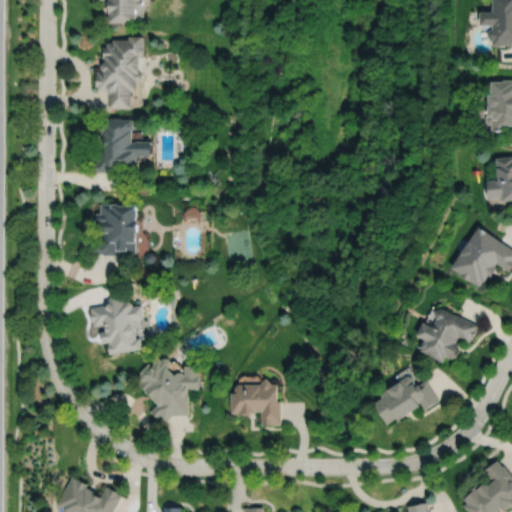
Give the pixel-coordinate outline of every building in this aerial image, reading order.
[(109,0),(109,5),(111,5),(111,19),(112,19),(112,22),(124,22),(124,23),(144,23),(144,6),(143,6),(143,0),(109,0)] [(492,37),(492,40),(494,40),(494,44),(507,44),(507,43),(511,43),(511,0),(494,0),(494,10),(482,10),(482,24),(494,24),(494,28),(492,28),(489,31),(489,35),(492,37)] [(107,90),(111,93),(111,108),(133,108),(134,90),(139,90),(139,81),(142,81),(145,78),(145,74),(142,71),(142,57),(145,57),(146,36),(131,35),(131,39),(115,39),(115,42),(109,42),(109,47),(105,46),(105,57),(108,58),(108,61),(105,64),(104,68),(107,71),(99,71),(99,75),(97,75),(97,86),(99,86),(99,89),(107,90)] [(493,124),(493,130),(508,130),(508,126),(511,126),(511,79),(505,79),(505,81),(493,81),(493,94),(491,94),(491,114),(488,116),(488,121),(491,124),(493,124)] [(135,119),(124,119),(124,118),(105,118),(105,124),(103,124),(103,138),(106,138),(106,152),(99,151),(98,162),(97,162),(97,172),(122,172),(122,165),(137,166),(137,162),(140,162),(140,156),(154,156),(155,141),(139,141),(139,142),(135,142),(135,130),(136,129),(136,123),(135,121),(135,119)] [(489,181),(490,189),(488,189),(489,198),(502,197),(503,200),(511,198),(511,155),(498,158),(501,179),(489,181)] [(103,204),(103,214),(99,214),(99,223),(102,223),(101,233),(103,233),(102,236),(97,236),(97,242),(96,242),(96,254),(105,254),(105,256),(121,256),(121,251),(125,251),(125,253),(138,253),(138,243),(140,243),(140,234),(142,234),(142,221),(141,221),(142,217),(142,213),(141,210),(141,207),(122,207),(122,205),(115,205),(115,204),(103,204)] [(511,248),(481,227),(453,268),(462,274),(462,275),(472,282),(472,281),(481,287),(485,281),(486,282),(490,275),(492,277),(499,268),(496,266),(498,263),(509,270),(511,265),(511,248)] [(106,305),(92,308),(92,312),(91,312),(93,323),(94,322),(95,326),(105,325),(106,331),(102,332),(104,344),(111,343),(111,344),(109,345),(111,355),(121,353),(120,349),(142,345),(141,340),(139,340),(137,322),(147,320),(145,306),(135,308),(135,305),(131,302),(126,302),(114,294),(106,305)] [(437,316),(433,322),(425,318),(418,331),(427,336),(425,336),(421,343),(422,344),(421,347),(444,359),(447,354),(455,358),(461,348),(457,346),(460,341),(457,339),(459,334),(470,340),(472,336),(473,337),(478,327),(477,327),(479,323),(468,317),(467,319),(458,315),(458,316),(444,308),(435,311),(437,316)] [(163,354),(161,357),(159,355),(151,363),(148,360),(139,370),(140,371),(135,376),(140,380),(138,382),(158,401),(150,410),(158,418),(159,417),(164,422),(173,413),(188,413),(188,385),(199,385),(199,362),(184,362),(184,372),(181,369),(177,368),(174,371),(168,364),(170,362),(170,358),(167,354),(163,354)] [(384,390),(382,391),(384,394),(374,400),(388,421),(399,414),(400,416),(422,402),(426,407),(440,398),(427,378),(421,381),(418,383),(415,379),(415,378),(413,374),(408,373),(402,377),(390,385),(391,386),(389,385),(384,388),(384,390)] [(235,384),(235,389),(231,390),(231,411),(238,411),(238,413),(250,413),(250,410),(255,410),(255,409),(261,409),(261,423),(274,423),(274,422),(281,422),(281,398),(278,399),(278,381),(272,381),(266,375),(260,381),(238,381),(235,384)] [(499,458),(493,462),(484,469),(493,480),(490,482),(488,479),(480,485),(477,482),(470,489),(472,491),(465,497),(468,501),(465,503),(472,511),(495,511),(504,505),(506,508),(511,503),(511,471),(505,463),(504,464),(499,458)] [(73,475),(58,503),(73,511),(104,511),(105,511),(106,511),(111,511),(122,493),(119,492),(120,491),(107,484),(102,493),(97,490),(97,489),(88,485),(90,482),(80,477),(80,478),(73,475)] [(430,511),(429,500),(408,503),(409,511),(402,511),(402,510),(391,511),(430,511)]
